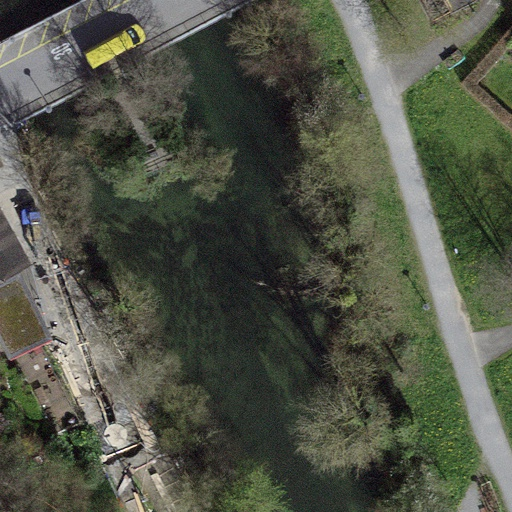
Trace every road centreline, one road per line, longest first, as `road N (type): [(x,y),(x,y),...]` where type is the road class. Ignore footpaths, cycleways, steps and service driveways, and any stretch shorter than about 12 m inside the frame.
road 1 (track): [(0,159),(173,511)]
road 2 (residential): [(0,95),(190,0)]
